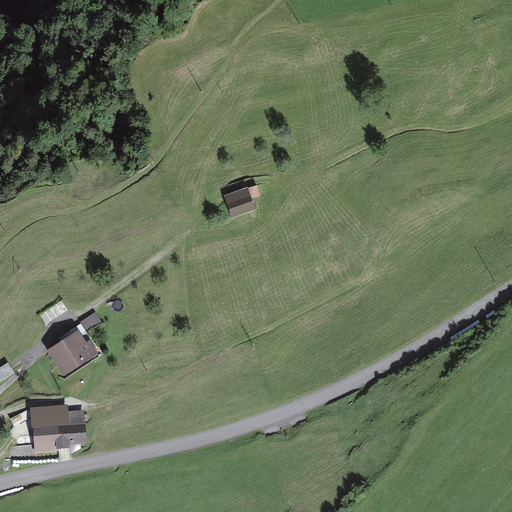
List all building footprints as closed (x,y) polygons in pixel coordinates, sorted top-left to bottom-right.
[(247,186),(224,193),(232,218),(255,211),(247,186)] [(68,311),(62,301),(38,313),(44,324),(68,311)] [(82,327),(48,350),(62,375),(100,354),(82,327)] [(0,382),(14,373),(7,361),(0,365),(0,382)] [(68,405),(32,408),(35,451),(66,449),(65,444),(85,443),(83,412),(71,413),(68,405)]
